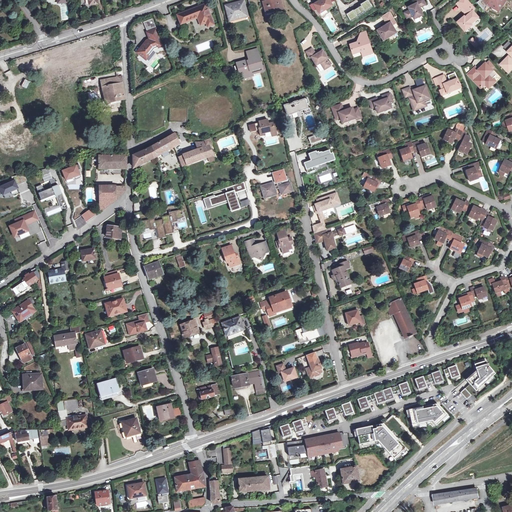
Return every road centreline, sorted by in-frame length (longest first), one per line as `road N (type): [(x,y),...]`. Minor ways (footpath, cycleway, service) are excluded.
road 1 (residential): [(295,156),(346,389)]
road 2 (tertiary): [(0,495),(107,476),(195,442)]
road 3 (residential): [(139,255),(195,442)]
road 4 (residential): [(435,53),(386,81),(353,79),(294,0)]
road 5 (residential): [(123,16),(128,199)]
road 6 (residential): [(390,497),(208,508)]
road 7 (residential): [(139,255),(252,222),(248,176)]
road 8 (primary): [(511,392),(390,497)]
road 9 (tertiary): [(195,442),(346,389)]
road 10 (residential): [(0,286),(128,199)]
